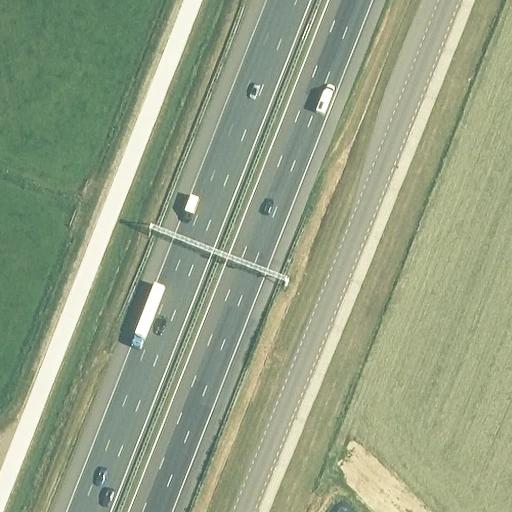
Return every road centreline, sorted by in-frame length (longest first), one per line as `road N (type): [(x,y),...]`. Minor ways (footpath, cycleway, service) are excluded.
road 1 (unclassified): [(243,511),(447,0)]
road 2 (motorway): [(151,511),(353,0)]
road 3 (motorway): [(290,0),(90,511)]
road 4 (unclassified): [(0,494),(192,0)]
